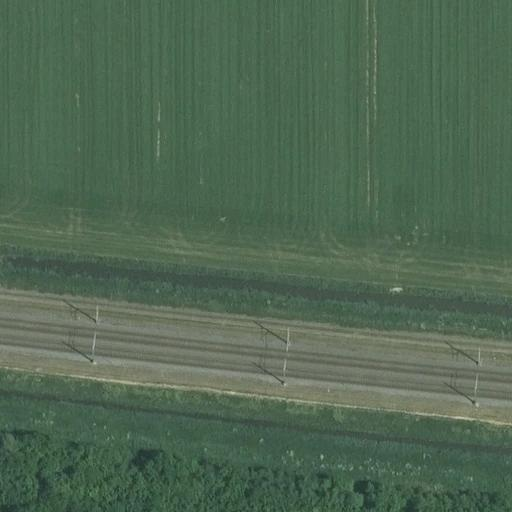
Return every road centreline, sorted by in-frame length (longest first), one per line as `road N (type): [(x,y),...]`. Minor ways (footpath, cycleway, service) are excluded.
road 1 (track): [(511,424),(0,368)]
road 2 (track): [(511,350),(0,297)]
